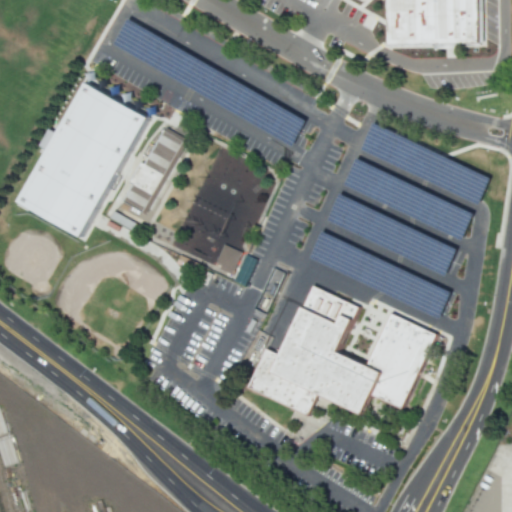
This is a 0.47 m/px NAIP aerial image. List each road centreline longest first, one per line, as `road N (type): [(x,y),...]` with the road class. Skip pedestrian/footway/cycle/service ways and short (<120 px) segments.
road 1 (residential): [(511,135),(394,100),(209,0)]
road 2 (primary): [(251,511),(13,320)]
road 3 (primary): [(0,333),(128,438),(200,511)]
road 4 (tertiary): [(511,250),(490,360),(465,423)]
